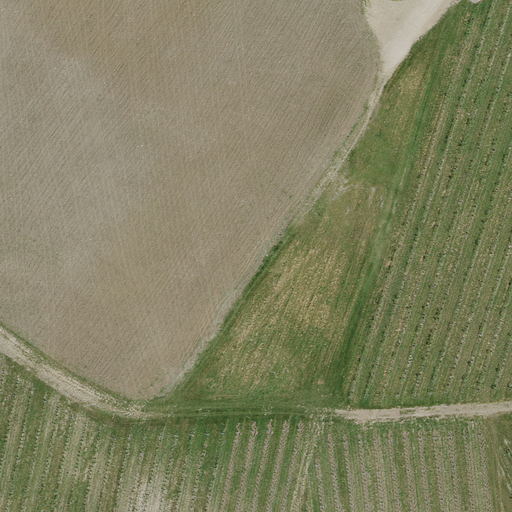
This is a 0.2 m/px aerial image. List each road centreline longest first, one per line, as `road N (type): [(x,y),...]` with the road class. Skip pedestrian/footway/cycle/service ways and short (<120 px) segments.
road 1 (track): [(147,411),(183,379),(352,143),(402,31)]
road 2 (track): [(147,411),(331,415),(511,406)]
road 3 (track): [(0,342),(94,405),(147,411)]
